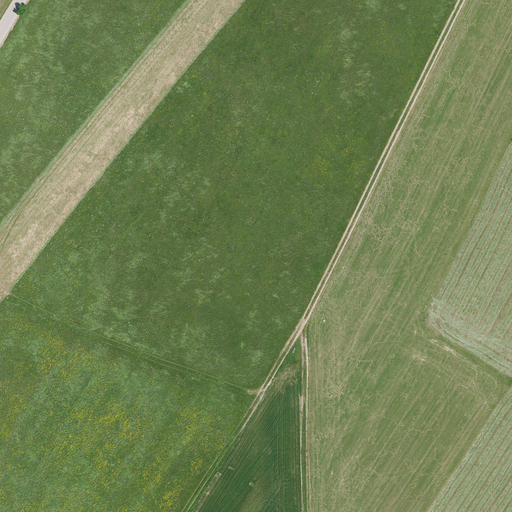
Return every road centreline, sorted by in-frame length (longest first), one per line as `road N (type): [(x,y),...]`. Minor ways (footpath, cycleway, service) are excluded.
road 1 (track): [(460,0),(302,324)]
road 2 (track): [(302,324),(306,511)]
